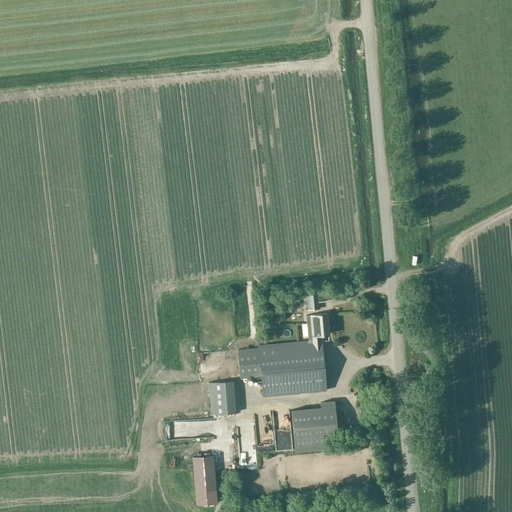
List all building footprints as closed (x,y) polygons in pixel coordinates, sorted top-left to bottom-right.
[(306,293),(307,310),(320,309),(319,292),(306,293)] [(321,335),(329,335),(327,313),(310,315),(306,315),(308,343),(258,347),(237,349),(240,379),(261,377),(263,396),(326,391),(322,342),(321,342),(321,335)] [(210,414),(235,412),(233,381),(208,383),(210,414)] [(320,407),(291,410),(295,452),(325,449),(323,432),(337,431),(334,400),(320,402),(320,407)] [(286,450),(286,423),(272,423),(272,450),(286,450)] [(217,503),(213,455),(192,457),(196,504),(217,503)]
